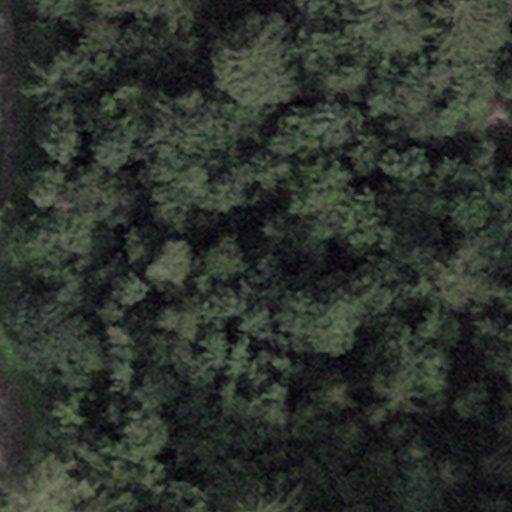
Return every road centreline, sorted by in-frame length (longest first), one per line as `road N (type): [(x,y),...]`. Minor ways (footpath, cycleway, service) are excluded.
road 1 (track): [(34,511),(71,478),(94,433),(98,267),(241,0)]
road 2 (track): [(0,188),(16,108),(1,0)]
